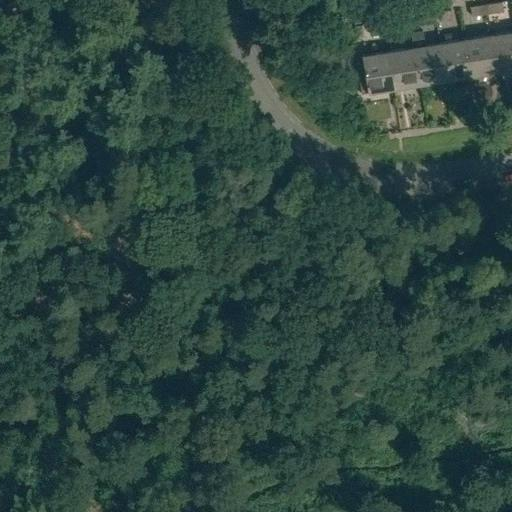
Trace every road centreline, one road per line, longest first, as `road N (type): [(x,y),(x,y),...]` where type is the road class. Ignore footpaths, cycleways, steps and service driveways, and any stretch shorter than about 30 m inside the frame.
road 1 (unclassified): [(511,169),(383,175),(345,167),(295,140),(259,89),(229,0)]
road 2 (track): [(181,8),(0,172)]
